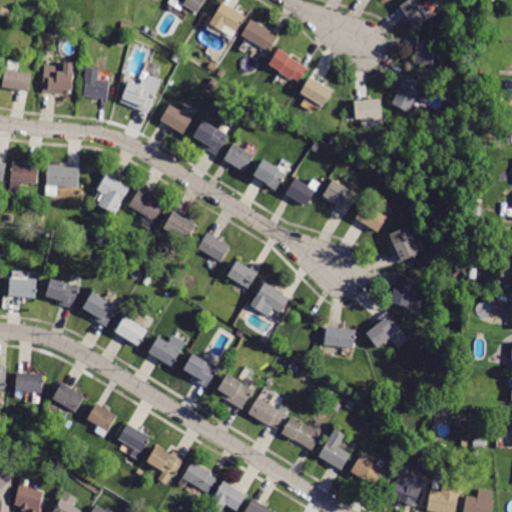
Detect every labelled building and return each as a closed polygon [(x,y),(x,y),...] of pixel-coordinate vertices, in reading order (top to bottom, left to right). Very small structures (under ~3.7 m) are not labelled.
[(209,0),(201,14),(187,6),(184,11),(170,3),(171,0),(209,0)] [(400,6),(409,0),(417,0),(430,17),(415,28),(400,6)] [(232,8),(246,16),(236,32),(225,26),(222,31),(210,24),(223,2),(232,8)] [(9,16),(0,14),(2,7),(11,9),(9,16)] [(272,33),(279,37),(270,52),(269,52),(265,58),(258,54),(262,47),(242,35),(251,19),(272,32),(271,33),(272,33)] [(126,49),(113,47),(114,35),(128,37),(126,49)] [(417,40),(436,41),(433,65),(415,63),(417,40)] [(307,68),(299,81),(293,77),(292,80),(280,73),(281,71),(269,64),(279,49),(290,56),(289,57),(307,68)] [(214,71),(207,68),(210,62),(217,65),(214,71)] [(44,93),(46,66),(57,67),(57,65),(65,66),(66,63),(74,64),(72,91),(64,91),(64,95),(44,93)] [(158,77),(146,72),(149,63),(158,64),(160,66),(161,72),(158,77)] [(93,97),(84,96),(86,80),(85,80),(87,68),(99,69),(98,79),(110,81),(108,99),(93,97)] [(222,77),(217,74),(221,68),(226,71),(222,77)] [(16,89),(2,87),(6,69),(32,74),(29,92),(16,89)] [(161,80),(148,113),(121,102),(130,81),(140,86),(143,79),(147,81),(149,75),(161,80)] [(409,76),(424,83),(409,112),(393,103),(404,82),(405,83),(409,76)] [(322,84),(333,91),(324,106),(301,93),(310,77),(322,84)] [(381,98),(383,117),(356,120),(355,101),(381,98)] [(468,109),(461,105),(463,100),(471,104),(468,109)] [(162,120),(161,120),(170,105),(193,118),(184,134),(162,120)] [(206,145),(207,144),(194,137),(204,120),(229,136),(217,155),(205,148),(206,145)] [(233,145),(234,144),(254,156),(245,172),(224,160),(233,145)] [(255,175),(254,175),(263,160),(286,173),(276,190),(265,183),(266,182),(255,175)] [(20,192),(10,191),(13,162),(40,166),(37,184),(21,182),(20,192)] [(57,197),(45,197),(48,164),(64,165),(64,167),(80,168),(79,188),(58,186),(57,197)] [(119,181),(130,188),(115,214),(99,205),(105,194),(98,190),(107,174),(119,181)] [(287,194),(296,178),(316,191),(307,206),(287,194)] [(324,195),(333,180),(358,195),(347,214),(335,207),(337,203),(324,195)] [(150,196),(164,205),(154,221),(130,206),(140,190),(150,196)] [(356,218),(365,202),(375,208),(379,202),(386,206),(382,212),(388,216),(379,232),(356,218)] [(481,217),(473,216),(474,207),(482,208),(481,217)] [(187,242),(164,228),(174,212),(197,226),(187,242)] [(419,254),(399,262),(393,250),(396,248),(390,234),(407,227),(419,254)] [(101,243),(96,239),(100,232),(106,235),(101,243)] [(220,239),(231,246),(222,262),(199,248),(208,232),(220,239)] [(133,262),(129,259),(133,252),(138,254),(133,262)] [(254,266),(260,270),(249,289),(228,276),(237,260),(251,268),(253,266),(254,266)] [(137,280),(131,277),(136,268),(142,271),(137,280)] [(476,279),(468,278),(469,268),(477,268),(476,279)] [(398,274),(416,279),(408,307),(391,302),(398,274)] [(149,286),(143,283),(147,275),(153,279),(149,286)] [(9,294),(11,278),(37,279),(36,298),(9,296),(9,294)] [(58,300),(46,296),(52,278),(80,287),(73,308),(60,304),(61,301),(58,300)] [(278,289),(284,293),(284,295),(290,298),(281,313),(266,304),(261,312),(251,306),(265,282),(278,289)] [(117,310),(107,327),(95,319),(97,316),(84,308),(93,292),(118,307),(117,310)] [(208,320),(200,315),(204,310),(211,314),(208,320)] [(299,313),(307,318),(309,314),(320,321),(309,341),(284,326),(293,310),(299,313)] [(387,312),(400,329),(378,347),(367,333),(380,323),(377,320),(387,312)] [(147,331),(138,346),(116,332),(125,316),(148,330),(147,331)] [(356,330),(354,349),(325,345),(327,326),(356,330)] [(185,342),(186,343),(172,366),(150,352),(159,337),(169,343),(173,335),(185,342)] [(215,367),(219,369),(207,388),(195,381),(198,377),(185,369),(194,354),(215,367)] [(30,374),(44,375),(43,393),(16,391),(18,373),(30,374)] [(240,381),(243,383),(242,383),(253,390),(242,409),(231,402),(233,398),(219,389),(228,374),(240,381)] [(73,390),(85,397),(76,412),(53,399),(62,383),(73,390)] [(250,413),(258,398),(285,413),(276,429),(250,413)] [(352,410),(346,406),(350,400),(356,403),(352,410)] [(339,412),(332,409),(335,402),(342,406),(339,412)] [(104,407),(118,416),(105,437),(95,432),(99,427),(87,420),(97,404),(104,407)] [(379,415),(378,409),(384,407),(386,413),(379,415)] [(398,422),(391,418),(395,410),(402,413),(398,422)] [(294,439),(293,440),(282,433),(292,418),(303,425),(304,424),(315,430),(314,433),(320,437),(312,450),(294,439)] [(388,433),(378,427),(383,420),(393,425),(388,433)] [(139,430),(151,437),(138,459),(131,455),(135,449),(119,439),(128,424),(139,430)] [(319,456),(335,429),(345,435),(339,447),(351,454),(342,470),(319,456)] [(486,442),(486,447),(474,447),(474,438),(486,438),(486,442)] [(172,455),(174,452),(185,458),(174,477),(173,476),(168,484),(160,479),(164,471),(149,462),(158,447),(172,455)] [(352,471),(361,456),(385,471),(374,490),(362,483),(365,480),(352,471)] [(217,478),(208,493),(183,478),(193,462),(211,473),(210,475),(217,478)] [(141,477),(136,474),(139,468),(145,472),(141,477)] [(418,490),(420,491),(415,506),(403,502),(402,506),(390,501),(402,471),(422,479),(418,490)] [(0,476),(12,478),(8,511),(0,511),(0,476)] [(247,495),(238,511),(227,504),(221,511),(219,511),(210,507),(225,482),(247,495)] [(461,485),(456,511),(437,511),(427,510),(431,490),(441,492),(443,482),(461,485)] [(43,491),(39,508),(41,508),(39,511),(24,511),(26,508),(22,507),(22,504),(15,502),(20,485),(43,491)] [(463,511),(467,496),(478,498),(480,489),(494,491),(492,500),(495,501),(493,511),(463,511)] [(54,511),(66,492),(78,499),(73,507),(81,511),(54,511)] [(267,511),(245,511),(253,499),(265,506),(263,509),(267,511)]
